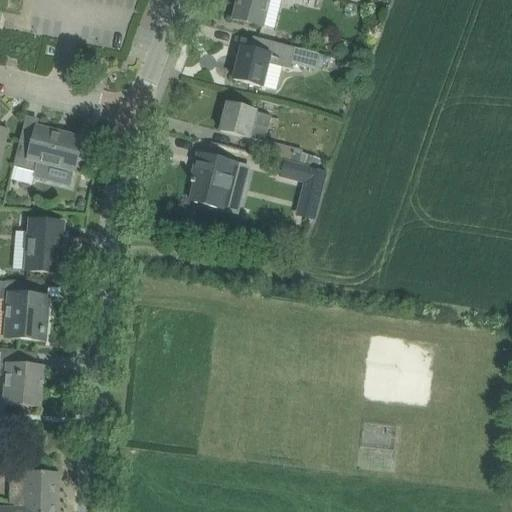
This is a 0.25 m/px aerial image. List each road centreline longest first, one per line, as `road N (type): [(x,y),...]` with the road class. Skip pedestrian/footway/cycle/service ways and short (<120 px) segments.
road 1 (tertiary): [(89,511),(110,227),(137,114)]
road 2 (residential): [(137,114),(0,78)]
road 3 (tertiary): [(137,114),(181,0)]
